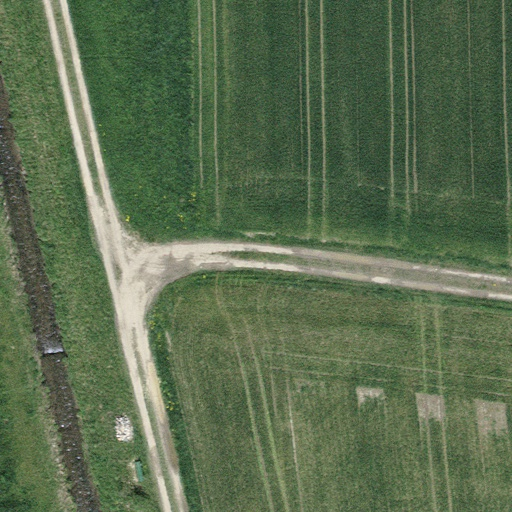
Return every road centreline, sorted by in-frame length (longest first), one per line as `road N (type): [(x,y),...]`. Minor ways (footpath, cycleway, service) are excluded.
road 1 (track): [(178,511),(56,0)]
road 2 (track): [(121,270),(237,254),(511,287)]
